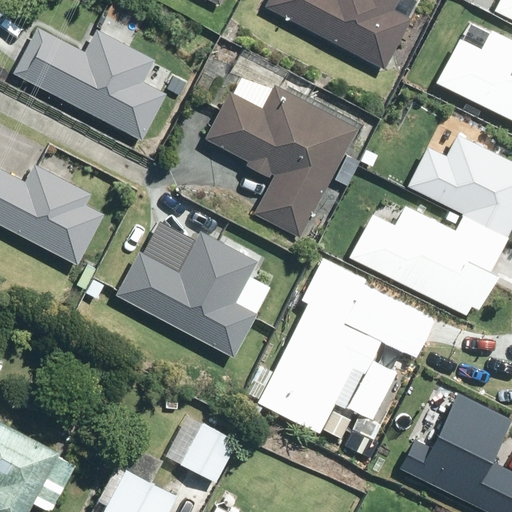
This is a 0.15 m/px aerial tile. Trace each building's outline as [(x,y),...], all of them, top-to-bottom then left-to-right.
[(296,18),(294,21),(306,27),(307,25),(383,64),(405,20),(387,11),(393,0),(273,0),(271,5),(296,18)] [(149,65),(92,36),(81,56),(36,33),(13,77),(140,143),(165,97),(140,84),(149,65)] [(290,77),(287,85),(296,89),(299,81),(290,77)] [(333,177),(345,153),(359,128),(276,84),(263,108),(232,92),(208,137),(250,159),(248,165),(274,179),(256,213),(301,237),(333,177)] [(348,156),(336,180),(350,188),(362,164),(348,156)] [(31,185),(0,170),(0,234),(79,272),(104,220),(85,210),(89,201),(36,176),(31,185)] [(177,278),(139,255),(113,299),(228,367),(257,318),(231,303),(252,267),(201,237),(177,278)] [(0,346),(0,372),(11,352),(0,346)] [(182,416),(161,457),(211,483),(233,442),(182,416)] [(85,427),(72,420),(57,445),(71,453),(85,427)] [(56,453),(0,422),(0,511),(26,511),(31,503),(48,511),(50,511),(74,467),(55,456),(56,453)] [(134,453),(127,467),(155,481),(162,466),(134,453)] [(125,469),(103,511),(170,511),(178,497),(125,469)]
